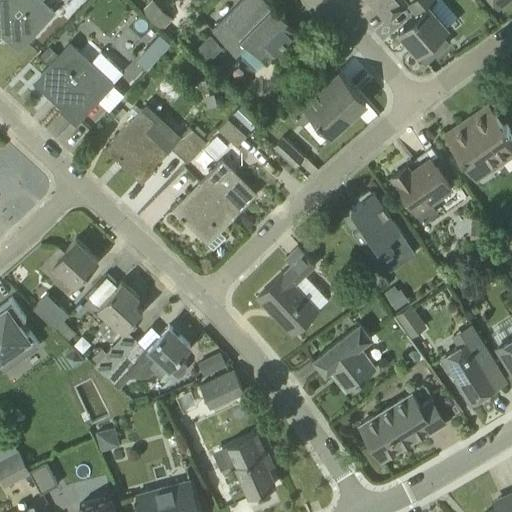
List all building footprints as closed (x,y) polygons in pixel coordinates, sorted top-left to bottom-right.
[(54,9),(44,0),(0,0),(0,24),(21,44),(54,9)] [(153,0),(145,10),(162,27),(171,17),(153,0)] [(241,0),(213,30),(236,52),(247,41),(267,61),(296,33),(286,23),(289,20),(268,0),(241,0)] [(409,2),(407,0),(374,0),(377,3),(376,5),(389,19),(409,2)] [(410,0),(409,2),(418,13),(398,30),(427,62),(449,42),(440,33),(449,25),(431,5),(436,0),(410,0)] [(208,62),(223,46),(210,34),(195,50),(208,62)] [(74,121),(112,81),(103,72),(104,71),(82,50),(81,51),(71,42),(37,78),(63,102),(59,107),(74,121)] [(49,63),(58,53),(50,46),(41,55),(49,63)] [(340,71),(321,88),(311,97),(303,88),(286,104),(303,123),(313,114),(330,133),(348,117),(367,100),(340,71)] [(157,166),(155,164),(168,150),(147,130),(156,120),(143,108),(106,148),(119,160),(121,158),(144,180),(157,166)] [(242,108),(236,115),(241,120),(248,113),(242,108)] [(464,160),(478,180),(511,156),(511,139),(506,131),(510,128),(507,124),(503,127),(491,109),(469,125),(466,120),(446,134),(461,156),(460,157),(462,161),(464,160)] [(237,145),(246,135),(228,118),(218,128),(237,145)] [(170,146),(187,162),(207,141),(190,126),(170,146)] [(274,146),(290,161),(295,166),(304,156),(283,136),(274,146)] [(198,182),(215,198),(232,215),(256,190),(222,157),(198,182)] [(423,222),(439,211),(434,203),(453,190),(430,158),(409,173),(405,167),(392,176),(423,222)] [(232,215),(215,198),(198,182),(173,208),(181,216),(180,217),(183,220),(184,219),(212,246),(224,234),(218,228),(232,215)] [(374,261),(407,238),(374,191),(372,193),(370,190),(360,196),(362,200),(351,207),(362,223),(352,230),(374,261)] [(491,224),(478,221),(473,243),(487,246),(491,224)] [(98,259),(76,238),(64,251),(58,245),(39,265),(67,291),(98,259)] [(295,284),(317,264),(299,245),(287,257),(292,264),(258,296),(272,311),(274,309),(294,330),(318,308),(295,284)] [(453,272),(461,285),(475,275),(467,263),(453,272)] [(97,307),(123,331),(142,310),(134,302),(139,297),(121,280),(97,307)] [(348,302),(365,298),(361,282),(344,286),(348,302)] [(396,309),(406,302),(409,300),(401,287),(398,290),(387,296),(396,309)] [(47,293),(33,307),(56,328),(69,313),(47,293)] [(11,297),(0,304),(0,369),(1,370),(38,345),(28,331),(22,335),(15,324),(25,317),(11,297)] [(416,324),(423,319),(411,303),(395,314),(412,337),(421,331),(416,324)] [(76,332),(67,322),(59,329),(69,339),(76,332)] [(488,375),(500,367),(472,322),(451,335),(459,347),(444,357),(472,402),(495,387),(488,375)] [(360,323),(314,359),(326,374),(331,370),(347,390),(377,366),(361,346),(372,338),(360,323)] [(145,347),(140,342),(137,339),(122,355),(105,375),(114,384),(122,375),(126,379),(146,379),(153,371),(159,377),(169,368),(175,374),(182,374),(187,369),(187,363),(179,356),(190,345),(169,325),(158,337),(156,335),(145,347)] [(511,334),(498,343),(511,367),(511,334)] [(93,363),(105,375),(122,355),(111,344),(93,363)] [(73,367),(83,359),(74,348),(64,355),(73,367)] [(221,351),(198,362),(204,375),(227,364),(221,351)] [(228,399),(245,392),(234,370),(201,385),(209,405),(227,397),(228,399)] [(420,401),(414,392),(361,424),(382,459),(429,430),(430,432),(446,422),(429,395),(420,401)] [(115,426),(96,431),(101,450),(120,445),(115,426)] [(28,469),(27,466),(14,442),(0,449),(0,477),(4,486),(30,473),(28,469)] [(269,450),(266,451),(236,465),(250,496),(275,484),(267,467),(275,464),(269,450)] [(28,469),(41,494),(59,485),(46,460),(28,469)] [(113,511),(105,480),(82,486),(88,511),(113,511)] [(141,511),(198,511),(191,485),(171,490),(169,485),(137,494),(141,511)] [(511,511),(511,492),(498,499),(502,506),(489,511),(511,511)]
